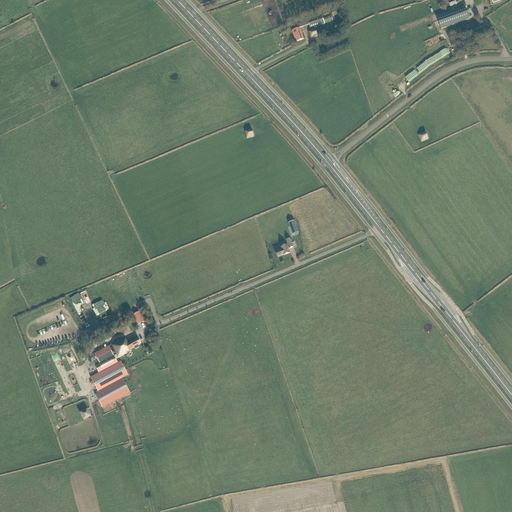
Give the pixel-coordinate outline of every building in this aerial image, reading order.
[(465,7),(436,17),(441,30),(469,20),(465,7)] [(304,22),(294,25),(296,30),(302,28),(309,25),(311,29),(319,26),(325,24),(321,15),(307,20),(308,22),(306,22),(306,21),(304,21),(304,22)] [(302,28),(296,30),(292,31),(295,39),(296,38),(297,42),(304,40),(301,33),(304,32),(302,28)] [(315,30),(308,32),(311,39),(318,36),(315,30)] [(472,33),(470,30),(458,35),(459,38),(472,33)] [(340,31),(334,35),(336,39),(342,36),(340,31)] [(253,138),(252,130),(244,132),(246,139),(253,138)] [(425,133),(419,136),(422,143),(428,140),(425,133)] [(294,222),(289,224),(291,230),(292,229),(294,235),(299,233),(294,222)] [(279,252),(276,253),(278,257),(281,256),(283,255),(284,256),(290,253),(289,249),(293,247),(296,246),(295,243),(292,244),(290,239),(286,240),(288,244),(286,245),(286,246),(281,248),(282,251),(279,252)] [(139,313),(132,316),(137,325),(144,322),(142,318),(139,313)] [(111,346),(109,347),(113,356),(115,355),(118,360),(118,359),(126,355),(126,354),(131,351),(130,350),(140,345),(138,340),(128,345),(126,343),(124,339),(111,346)] [(95,357),(92,358),(95,363),(98,362),(99,364),(114,357),(113,356),(109,347),(94,355),(95,357)] [(99,364),(95,367),(99,374),(117,363),(114,357),(99,364)] [(120,362),(117,363),(99,374),(91,378),(98,392),(127,376),(120,362)]
